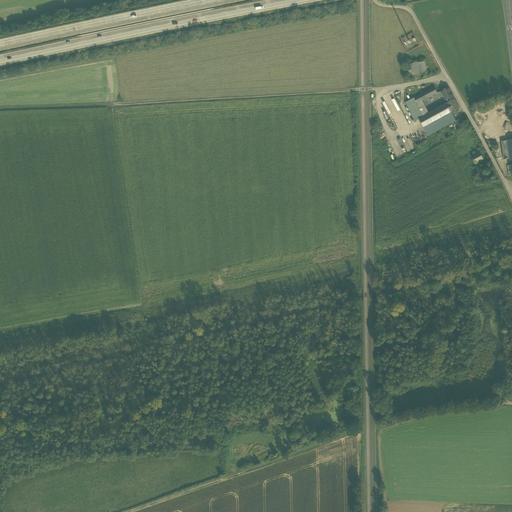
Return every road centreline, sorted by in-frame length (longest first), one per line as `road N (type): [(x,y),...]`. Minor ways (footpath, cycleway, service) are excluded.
road 1 (track): [(0,109),(376,89)]
road 2 (motorway): [(0,59),(290,0)]
road 3 (track): [(357,428),(121,511)]
road 4 (unclassified): [(375,0),(411,11),(511,194)]
road 5 (motorway): [(230,0),(0,47)]
road 6 (track): [(511,403),(375,425)]
